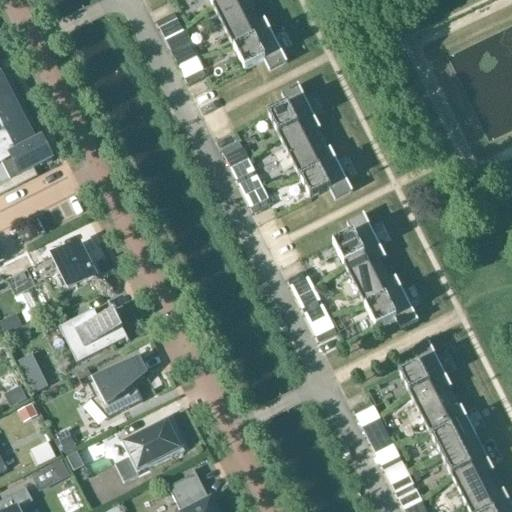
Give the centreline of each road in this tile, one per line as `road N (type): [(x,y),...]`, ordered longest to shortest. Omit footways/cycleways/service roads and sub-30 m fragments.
road 1 (residential): [(128,0),(324,383)]
road 2 (residential): [(229,432),(99,172)]
road 3 (residential): [(324,383),(389,511)]
road 4 (residential): [(99,172),(34,45)]
